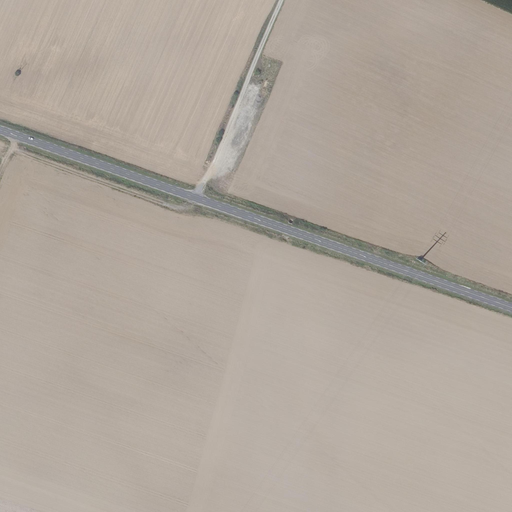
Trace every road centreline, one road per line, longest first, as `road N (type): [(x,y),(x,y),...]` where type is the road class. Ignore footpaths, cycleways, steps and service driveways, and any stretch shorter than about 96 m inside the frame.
road 1 (primary): [(511,306),(0,130)]
road 2 (track): [(193,197),(279,0)]
